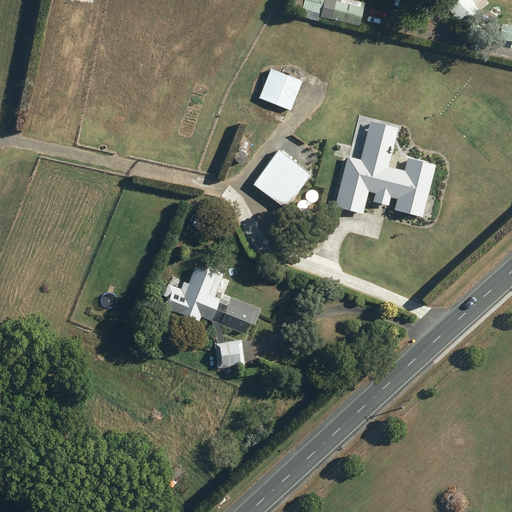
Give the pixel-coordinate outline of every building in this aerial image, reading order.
[(297,0),(296,6),(299,7),(298,9),(303,10),(301,16),(318,21),(319,14),(329,17),(330,14),(361,22),(362,19),(361,19),(365,3),(352,0),(297,0)] [(443,0),(461,24),(481,10),(480,9),(483,6),(478,0),(443,0)] [(330,25),(291,16),(289,25),(328,34),(330,25)] [(511,25),(503,23),(499,39),(511,42),(511,25)] [(289,25),(287,32),(306,37),(307,30),(289,25)] [(264,104),(260,115),(284,125),(290,109),(292,110),(307,68),(286,60),(281,72),(271,69),(260,98),(271,102),(269,106),(264,104)] [(244,98),(240,105),(249,110),(253,103),(244,98)] [(247,125),(240,123),(218,178),(224,181),(247,125)] [(312,173),(280,149),(254,183),(287,207),(312,173)] [(196,218),(192,225),(200,228),(203,221),(196,218)] [(209,221),(205,230),(212,233),(216,224),(209,221)] [(167,302),(169,303),(167,308),(200,322),(202,316),(245,334),(251,323),(255,325),(262,310),(217,291),(225,272),(209,265),(206,271),(197,267),(190,284),(185,282),(182,290),(169,284),(165,295),(169,297),(167,302)] [(243,340),(216,343),(218,368),(245,365),(243,340)]
